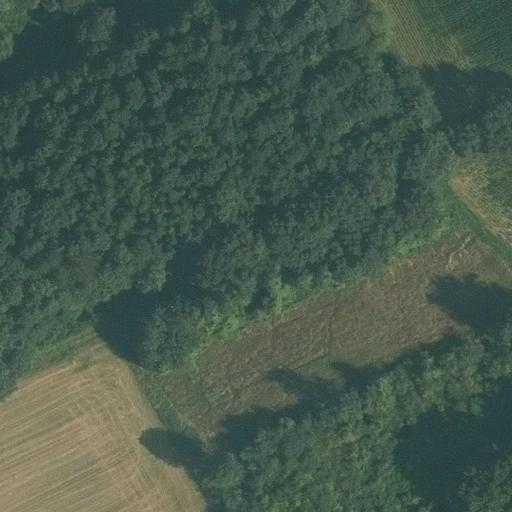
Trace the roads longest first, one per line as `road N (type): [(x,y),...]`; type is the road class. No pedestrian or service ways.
road 1 (track): [(511,132),(0,383)]
road 2 (track): [(115,326),(231,511)]
road 3 (track): [(418,178),(511,262)]
